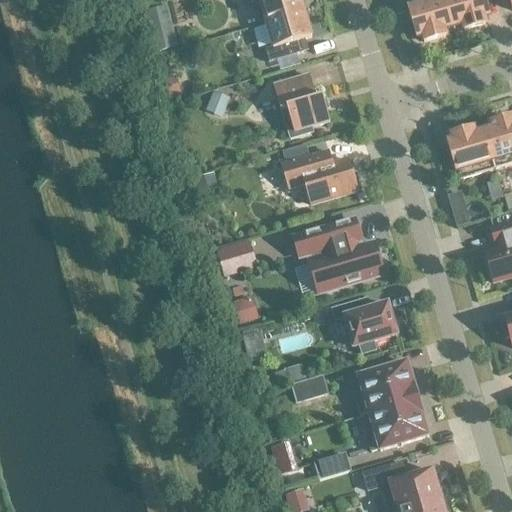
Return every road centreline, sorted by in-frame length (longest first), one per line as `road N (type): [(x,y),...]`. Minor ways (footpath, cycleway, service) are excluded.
road 1 (residential): [(385,107),(505,511)]
road 2 (residential): [(385,107),(511,71)]
